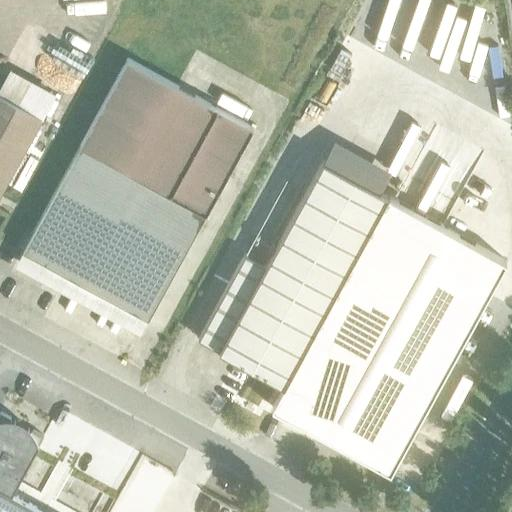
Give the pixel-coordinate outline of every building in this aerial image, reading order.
[(83,68),(111,12),(87,0),(81,0),(54,54),(83,68)] [(342,63),(352,43),(342,38),(331,58),(342,63)] [(24,245),(149,313),(254,122),(127,53),(24,245)] [(0,192),(57,88),(11,63),(0,84),(0,192)] [(218,81),(215,87),(243,103),(246,97),(218,81)] [(285,380),(388,192),(324,156),(266,260),(245,249),(199,333),(285,380)] [(388,192),(285,380),(274,400),(391,464),(505,255),(388,192)] [(149,313),(24,245),(16,260),(141,328),(149,313)] [(0,511),(56,511),(13,488),(44,431),(35,425),(33,426),(28,421),(24,418),(21,416),(16,415),(12,414),(11,412),(1,407),(0,408),(0,511)]
